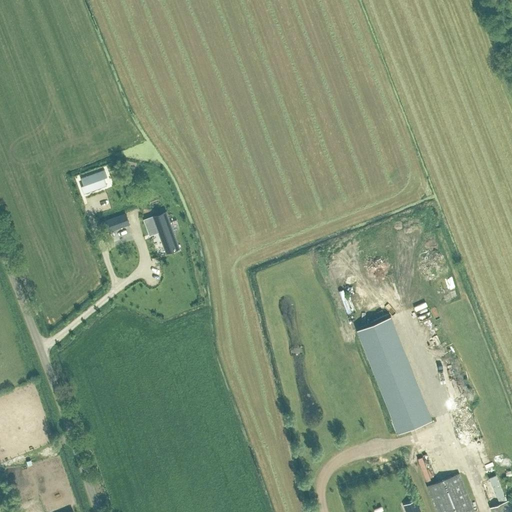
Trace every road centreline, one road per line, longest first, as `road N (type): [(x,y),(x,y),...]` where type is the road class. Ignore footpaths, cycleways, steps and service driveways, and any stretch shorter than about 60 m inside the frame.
road 1 (unclassified): [(98,511),(0,246)]
road 2 (track): [(40,351),(143,265)]
